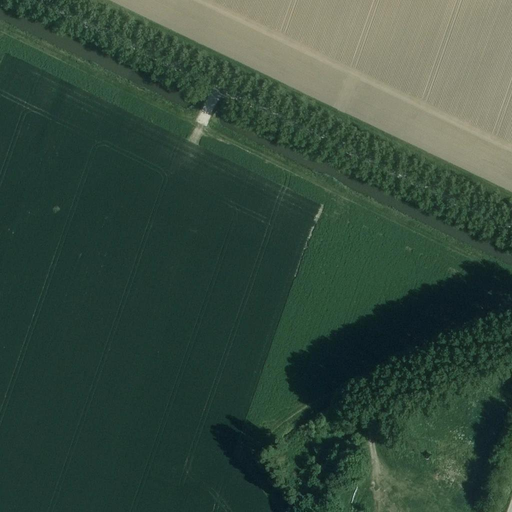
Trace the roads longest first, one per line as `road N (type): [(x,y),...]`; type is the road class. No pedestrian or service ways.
road 1 (track): [(0,29),(511,275)]
road 2 (unclassified): [(511,227),(39,0)]
road 3 (track): [(511,199),(92,0)]
